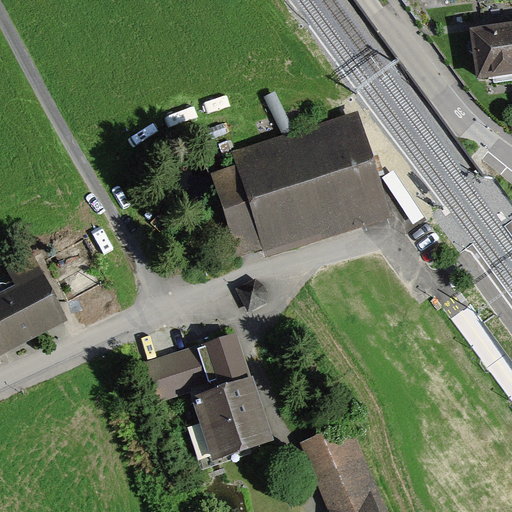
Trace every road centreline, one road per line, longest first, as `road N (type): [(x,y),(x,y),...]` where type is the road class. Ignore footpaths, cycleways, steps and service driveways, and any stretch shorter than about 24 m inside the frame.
road 1 (residential): [(164,312),(0,10)]
road 2 (residential): [(428,286),(403,251),(376,234),(164,312)]
road 3 (residential): [(373,0),(469,133),(511,165)]
road 4 (residential): [(164,312),(0,387)]
